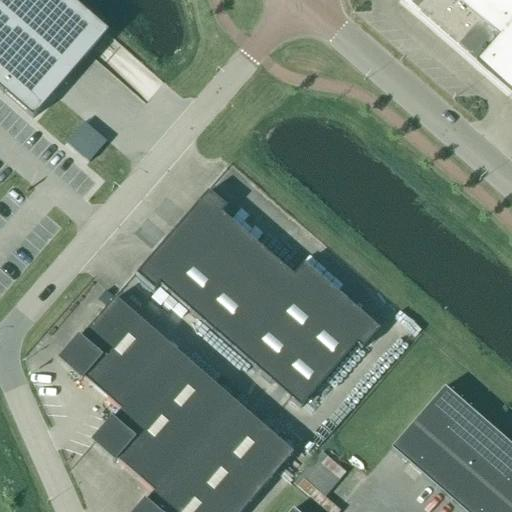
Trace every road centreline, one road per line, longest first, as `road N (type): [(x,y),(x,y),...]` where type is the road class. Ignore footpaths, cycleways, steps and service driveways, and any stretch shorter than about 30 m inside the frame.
road 1 (unclassified): [(70,511),(1,353),(10,331),(300,0)]
road 2 (unclassified): [(302,0),(511,184)]
